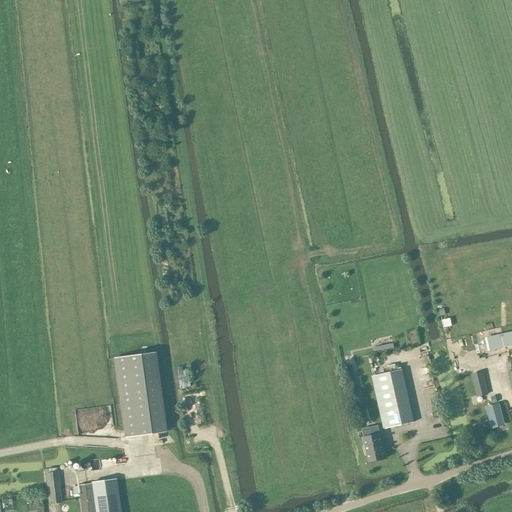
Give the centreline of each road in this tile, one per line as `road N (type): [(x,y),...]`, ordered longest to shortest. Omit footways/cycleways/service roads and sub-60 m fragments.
road 1 (unclassified): [(329,511),(511,454)]
road 2 (unknown): [(415,485),(407,436),(418,408),(407,350)]
